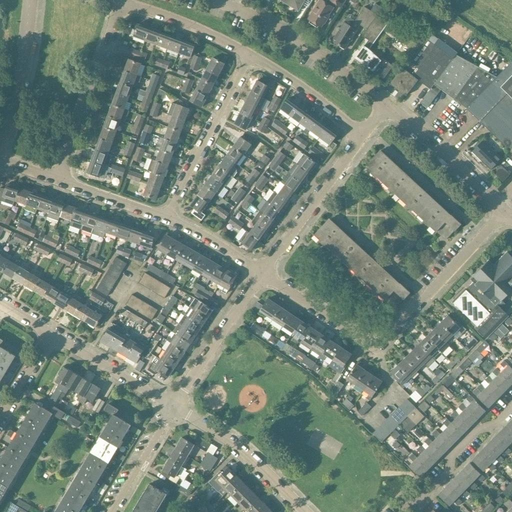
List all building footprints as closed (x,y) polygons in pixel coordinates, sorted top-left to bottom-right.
[(298,11),(305,0),(279,0),(298,11)] [(319,0),(308,19),(310,21),(309,22),(317,28),(318,26),(320,27),(333,7),(335,4),(341,7),(345,0),(327,0),(326,3),(322,0),(319,0)] [(345,49),(360,25),(367,29),(377,15),(382,8),(375,3),(371,11),(364,7),(351,27),(344,22),(340,28),(338,27),(336,28),(333,31),(334,34),(336,35),(332,41),(345,49)] [(391,65),(382,58),(381,60),(370,50),(368,49),(387,22),(377,15),(367,29),(362,36),(368,40),(364,46),(355,58),(382,77),(391,65)] [(145,40),(149,29),(137,24),(133,36),(145,40)] [(156,44),(160,33),(149,29),(145,40),(156,44)] [(167,49),(171,37),(160,33),(156,44),(167,49)] [(430,89),(456,54),(457,53),(432,35),(402,67),(389,83),(405,95),(417,80),(430,89)] [(178,53),(183,41),(171,37),(167,49),(178,53)] [(190,57),(194,45),(183,41),(178,53),(190,57)] [(129,48),(126,55),(138,59),(140,52),(129,48)] [(140,52),(138,59),(144,61),(147,55),(140,52)] [(466,108),(496,77),(488,72),(479,67),(456,54),(430,89),(420,102),(427,107),(440,89),(466,108)] [(199,65),(201,58),(194,56),(192,62),(199,65)] [(156,58),(154,64),(160,67),(163,60),(156,58)] [(218,75),(224,64),(212,58),(207,69),(218,75)] [(136,75),(140,64),(128,59),(124,71),(136,75)] [(163,60),(160,67),(167,69),(169,63),(163,60)] [(192,62),(190,69),(196,71),(199,65),(192,62)] [(479,121),(511,87),(511,62),(496,77),(466,108),(479,121)] [(179,66),(177,73),(183,75),(186,69),(179,66)] [(212,86),(218,75),(207,69),(201,80),(212,86)] [(140,77),(136,75),(124,71),(120,82),(132,87),(136,88),(140,77)] [(153,74),(150,81),(157,83),(159,76),(153,74)] [(186,80),(184,85),(190,88),(193,81),(187,79),(186,80)] [(207,96),(212,86),(201,80),(196,90),(207,96)] [(150,81),(148,87),(155,89),(157,83),(150,81)] [(263,97),(268,87),(257,81),(251,91),(263,97)] [(128,98),(132,87),(120,82),(116,94),(128,98)] [(184,85),(181,92),(188,94),(190,88),(184,85)] [(508,150),(511,146),(511,87),(479,121),(508,150)] [(201,107),(207,96),(196,90),(190,101),(201,107)] [(261,110),(266,99),(263,97),(251,91),(246,102),(257,108),(261,110)] [(116,94),(112,105),(124,109),(128,111),(131,103),(127,102),(128,98),(116,94)] [(145,96),(142,103),(149,105),(151,99),(145,96)] [(277,105),(280,99),(274,96),(271,102),(277,105)] [(290,116),(298,106),(288,98),(280,109),(290,116)] [(154,102),(152,109),(158,111),(160,104),(154,102)] [(254,115),(257,108),(246,102),(240,112),(251,119),(255,120),(257,117),(254,115)] [(274,111),(277,105),(271,102),(268,108),(274,111)] [(142,103),(140,109),(146,112),(149,105),(142,103)] [(172,103),(167,115),(172,116),(184,121),(188,109),(176,105),(172,103)] [(112,105),(108,116),(120,120),(124,122),(128,111),(124,109),(112,105)] [(300,123),(307,113),(298,106),(290,116),(300,123)] [(152,109),(149,115),(156,117),(158,111),(152,109)] [(246,129),(251,119),(240,112),(234,123),(246,129)] [(310,130),(317,120),(307,113),(300,123),(306,127),(303,132),(306,135),(310,130)] [(116,132),(120,120),(108,116),(104,127),(116,132)] [(180,132),(184,121),(172,116),(168,128),(180,132)] [(267,126),(270,121),(264,118),(261,123),(267,126)] [(136,119),(134,125),(140,128),(143,121),(136,119)] [(283,126),(275,120),(271,126),(279,131),(283,126)] [(319,137),(327,127),(317,120),(310,130),(319,137)] [(263,133),(267,126),(261,123),(257,129),(263,133)] [(146,124),(143,131),(150,133),(152,127),(146,124)] [(134,125),(132,132),(138,134),(140,128),(134,125)] [(284,135),(288,130),(283,126),(279,131),(284,135)] [(112,143),(116,132),(104,127),(100,138),(112,143)] [(329,144),(337,134),(327,127),(319,137),(329,144)] [(176,143),(180,132),(168,128),(164,139),(176,143)] [(143,131),(141,138),(147,140),(150,133),(143,131)] [(298,145),(302,140),(297,136),(293,141),(298,145)] [(243,155),(250,145),(240,137),(233,147),(243,155)] [(107,154),(112,143),(100,138),(95,150),(107,154)] [(172,154),(176,143),(164,139),(160,150),(172,154)] [(304,150),(308,144),(302,140),(298,145),(304,150)] [(501,158),(483,140),(471,152),(490,170),(501,158)] [(128,141),(126,148),(132,150),(134,144),(128,141)] [(288,152),(293,146),(287,142),(283,148),(288,152)] [(138,147),(135,153),(142,156),(144,149),(138,147)] [(236,164),(243,155),(233,147),(226,157),(236,164)] [(321,154),(312,147),(308,153),(317,159),(321,154)] [(126,148),(123,154),(130,157),(132,150),(126,148)] [(95,150),(91,161),(103,165),(108,167),(112,156),(107,154),(95,150)] [(168,166),(172,154),(160,150),(156,161),(168,166)] [(278,165),(285,156),(280,152),(273,161),(278,165)] [(449,217),(378,152),(365,166),(435,232),(436,231),(445,239),(453,230),(454,231),(460,224),(450,215),(449,217)] [(135,153),(133,160),(139,162),(142,156),(135,153)] [(309,173),(316,163),(303,154),(296,164),(299,166),(309,173)] [(265,165),(269,159),(264,155),(260,161),(265,165)] [(234,168),(236,164),(226,157),(219,166),(233,177),(237,173),(236,170),(234,168)] [(168,166),(156,161),(151,159),(147,171),(152,172),(164,177),(168,166)] [(88,171),(87,172),(104,179),(105,178),(104,178),(107,171),(109,172),(110,171),(116,174),(118,167),(112,165),(111,168),(108,167),(103,165),(91,161),(88,171)] [(274,171),(278,165),(273,161),(269,167),(274,171)] [(233,177),(219,166),(211,176),(222,184),(225,186),(226,187),(233,177)] [(302,183),(309,173),(299,166),(292,175),(302,183)] [(509,174),(501,166),(494,173),(502,181),(509,174)] [(118,167),(116,174),(123,176),(125,169),(118,167)] [(255,178),(259,173),(254,169),(250,174),(255,178)] [(129,171),(127,177),(133,180),(135,173),(129,171)] [(160,188),(164,177),(152,172),(147,184),(160,188)] [(135,173),(133,180),(140,182),(142,176),(135,173)] [(251,184),(255,178),(250,174),(246,180),(251,184)] [(264,185),(268,179),(263,175),(259,181),(264,185)] [(295,193),(302,183),(292,175),(285,185),(295,193)] [(225,186),(222,184),(211,176),(204,186),(215,193),(218,196),(225,186)] [(260,190),(264,185),(259,181),(254,186),(260,190)] [(15,201),(19,188),(8,184),(6,190),(0,187),(0,200),(13,205),(15,201)] [(155,200),(160,188),(147,184),(143,195),(155,200)] [(288,202),(295,193),(285,185),(277,195),(288,202)] [(208,203),(215,193),(204,186),(198,195),(208,203)] [(26,205),(30,192),(19,188),(15,201),(26,205)] [(241,197),(245,192),(240,188),(236,193),(241,197)] [(26,205),(24,209),(36,213),(37,209),(42,196),(37,195),(38,194),(37,192),(32,191),(31,191),(30,192),(26,205)] [(288,202),(277,195),(273,192),(266,201),(270,204),(281,212),(288,202)] [(237,203),(241,197),(236,193),(231,199),(237,203)] [(250,204),(254,198),(249,194),(244,200),(250,204)] [(201,213),(208,203),(198,195),(190,205),(195,209),(191,214),(201,221),(205,215),(201,213)] [(48,212),(53,200),(42,196),(37,209),(48,212)] [(60,216),(64,204),(53,200),(48,212),(47,216),(58,220),(60,216)] [(246,210),(250,204),(244,200),(240,206),(246,210)] [(266,201),(259,211),(263,214),(274,221),(281,212),(270,204),(266,201)] [(71,220),(75,208),(64,204),(60,216),(71,220)] [(219,215),(223,210),(217,206),(213,211),(219,215)] [(80,230),(87,212),(75,208),(71,220),(69,226),(80,230)] [(11,219),(14,213),(8,210),(5,216),(11,219)] [(225,220),(229,214),(223,210),(219,215),(225,220)] [(274,221),(263,214),(259,211),(252,221),(256,224),(267,231),(274,221)] [(92,234),(98,216),(87,212),(80,230),(92,234)] [(8,226),(11,219),(5,216),(1,222),(8,226)] [(105,232),(109,220),(98,216),(92,234),(103,238),(105,232)] [(234,226),(238,221),(232,216),(228,222),(234,226)] [(116,236),(120,224),(109,220),(105,232),(116,236)] [(398,286),(327,220),(313,235),(384,301),(385,300),(394,309),(403,299),(403,300),(410,293),(400,284),(398,286)] [(240,230),(244,225),(238,221),(234,226),(240,230)] [(27,235),(31,228),(20,223),(17,230),(27,235)] [(127,240),(132,228),(120,224),(116,236),(127,240)] [(260,241),(267,231),(256,224),(249,233),(260,241)] [(33,238),(37,230),(31,228),(27,235),(33,238)] [(139,244),(143,231),(132,228),(127,240),(139,244)] [(260,241),(249,233),(245,230),(238,240),(252,251),(260,241)] [(42,231),(38,240),(43,242),(49,245),(52,238),(47,235),(46,235),(44,234),(45,232),(42,231)] [(150,248),(155,236),(143,231),(139,244),(150,248)] [(19,243),(23,236),(17,233),(13,240),(19,243)] [(163,261),(167,254),(175,240),(166,235),(158,249),(163,252),(159,259),(163,261)] [(26,246),(29,239),(23,236),(19,243),(26,246)] [(55,248),(58,241),(52,238),(49,245),(55,248)] [(175,259),(184,245),(175,240),(167,254),(175,259)] [(41,253),(44,246),(38,243),(34,250),(41,253)] [(71,255),(74,248),(68,245),(64,252),(71,255)] [(184,264),(192,250),(184,245),(175,259),(184,264)] [(47,256),(50,249),(44,246),(41,253),(47,256)] [(122,256),(125,248),(119,246),(116,253),(122,256)] [(77,258),(80,251),(74,248),(71,255),(77,258)] [(129,258),(132,251),(125,248),(122,256),(129,258)] [(0,252),(0,270),(2,272),(9,261),(12,257),(1,250),(0,252)] [(193,269),(201,255),(192,250),(184,264),(193,269)] [(500,303),(511,289),(511,252),(510,254),(507,251),(506,252),(507,253),(503,257),(502,256),(501,257),(502,258),(500,259),(495,254),(492,257),(493,258),(489,262),(489,261),(489,260),(473,276),(473,277),(470,280),(473,282),(465,290),(465,289),(452,302),(477,326),(474,328),(480,334),(482,332),(487,337),(508,316),(496,304),(499,301),(500,301),(499,302),(500,303)] [(140,262),(143,255),(137,252),(134,260),(140,262)] [(63,264),(66,257),(60,254),(57,261),(63,264)] [(93,265),(96,258),(90,255),(86,263),(93,265)] [(201,274),(209,260),(201,255),(193,269),(201,274)] [(69,267),(73,260),(66,257),(63,264),(69,267)] [(126,264),(116,257),(112,263),(123,269),(126,264)] [(99,268),(102,261),(96,258),(93,265),(99,268)] [(210,279),(218,265),(209,260),(201,274),(210,279)] [(13,278),(19,267),(9,261),(2,272),(13,278)] [(123,269),(112,263),(109,268),(120,274),(123,269)] [(84,274),(87,267),(81,264),(78,271),(84,274)] [(155,274),(158,269),(149,264),(146,269),(155,274)] [(219,284),(227,270),(224,269),(224,266),(220,264),(218,265),(210,279),(219,284)] [(23,284),(30,273),(19,267),(13,278),(23,284)] [(90,277),(94,270),(87,267),(84,274),(90,277)] [(120,274),(109,268),(106,273),(117,280),(120,274)] [(228,289),(236,275),(233,274),(233,271),(229,269),(227,270),(219,284),(224,287),(221,291),(225,294),(228,289)] [(33,290),(40,279),(30,273),(23,284),(33,290)] [(117,280),(106,273),(103,279),(113,285),(117,280)] [(144,286),(150,276),(145,273),(138,283),(144,286)] [(149,290),(155,279),(150,276),(144,286),(149,290)] [(43,296),(50,285),(40,279),(33,290),(43,296)] [(113,285),(103,279),(100,284),(110,290),(113,285)] [(154,293),(160,282),(155,279),(149,290),(154,293)] [(159,296),(166,286),(160,282),(154,293),(159,296)] [(110,290),(100,284),(96,289),(107,296),(110,290)] [(54,303),(60,291),(50,285),(43,296),(54,303)] [(164,298),(170,288),(166,286),(159,296),(164,298)] [(64,309),(71,298),(60,291),(54,303),(64,309)] [(95,303),(99,296),(93,293),(89,299),(95,303)] [(131,308),(137,298),(132,295),(126,305),(131,308)] [(101,306),(105,300),(99,296),(95,303),(101,306)] [(215,306),(218,301),(211,297),(208,302),(215,306)] [(74,315),(81,304),(71,298),(64,309),(74,315)] [(136,311),(142,301),(137,298),(131,308),(136,311)] [(195,299),(189,307),(193,310),(207,319),(212,310),(199,301),(195,299)] [(272,320),(281,307),(268,299),(259,311),(272,320)] [(141,314),(147,304),(142,301),(136,311),(141,314)] [(84,321),(91,310),(81,304),(74,315),(84,321)] [(147,317),(153,307),(147,304),(141,314),(147,317)] [(91,310),(84,321),(95,327),(101,316),(104,312),(94,306),(91,310)] [(151,320),(157,310),(153,307),(147,317),(151,320)] [(189,307),(184,315),(188,318),(201,327),(207,319),(193,310),(189,307)] [(282,327),(291,314),(281,307),(272,320),(282,327)] [(134,315),(130,312),(123,308),(119,313),(131,320),(134,315)] [(160,324),(165,317),(160,314),(156,321),(160,324)] [(292,333),(301,321),(291,314),(282,327),(292,333)] [(184,315),(178,324),(182,327),(195,335),(201,327),(188,318),(184,315)] [(460,328),(448,316),(440,323),(453,335),(457,331),(461,335),(466,329),(462,326),(460,328)] [(302,340),(311,327),(301,321),(292,333),(302,340)] [(110,346),(118,333),(113,330),(116,325),(112,322),(109,328),(101,341),(110,346)] [(265,331),(254,323),(250,328),(262,336),(265,331)] [(453,335),(440,323),(433,330),(445,343),(453,335)] [(178,324),(172,332),(174,333),(190,344),(191,342),(194,342),(196,338),(195,336),(195,335),(182,327),(178,324)] [(497,329),(493,333),(500,340),(505,336),(509,332),(501,325),(497,329)] [(312,347),(321,334),(311,327),(302,340),(312,347)] [(118,352),(126,338),(122,335),(125,330),(121,328),(118,333),(110,346),(118,352)] [(449,346),(445,343),(433,330),(426,337),(442,353),(449,346)] [(190,344),(174,333),(171,338),(169,337),(166,340),(171,343),(184,352),(190,344)] [(159,342),(162,337),(156,334),(153,338),(159,342)] [(312,347),(310,351),(316,355),(320,358),(331,341),(321,334),(312,347)] [(468,351),(478,342),(473,336),(468,341),(470,342),(465,348),(468,351)] [(442,353),(426,337),(419,344),(431,357),(435,353),(439,356),(442,353)] [(127,357),(135,343),(126,338),(118,352),(127,357)] [(0,382),(16,356),(0,346),(0,345),(3,341),(0,339),(0,382)] [(332,360),(341,348),(331,341),(320,358),(323,360),(326,356),(332,360)] [(480,354),(488,345),(484,341),(475,349),(480,354)] [(136,362),(144,349),(135,343),(127,357),(136,362)] [(184,352),(171,343),(165,352),(179,360),(180,358),(183,359),(185,355),(184,353),(184,352)] [(435,360),(431,357),(419,344),(412,351),(424,364),(428,367),(435,360)] [(343,367),(351,354),(341,348),(332,360),(343,367)] [(463,356),(468,351),(465,348),(460,352),(463,356)] [(299,361),(304,354),(296,349),(295,350),(292,356),(299,361)] [(471,362),(480,354),(475,349),(467,358),(471,362)] [(424,364),(412,351),(405,359),(417,371),(424,364)] [(179,360),(165,352),(160,360),(173,369),(179,360)] [(454,365),(459,360),(456,356),(450,362),(454,365)] [(173,369),(160,360),(155,357),(147,370),(154,375),(157,371),(168,377),(169,375),(172,375),(174,371),(173,369)] [(463,371),(471,362),(467,358),(458,366),(463,371)] [(417,371),(405,359),(398,366),(410,378),(417,371)] [(511,382),(511,369),(504,361),(500,365),(505,369),(500,373),(511,384),(511,382)] [(449,370),(454,365),(450,362),(446,367),(449,370)] [(355,385),(365,371),(356,365),(346,379),(355,385)] [(410,378),(398,366),(390,373),(403,385),(407,381),(411,384),(413,382),(410,378)] [(454,379),(463,371),(458,366),(450,375),(454,379)] [(64,367),(56,380),(62,384),(59,389),(56,394),(60,396),(62,391),(62,392),(74,373),(64,367)] [(511,384),(500,373),(496,369),(493,373),(497,377),(493,381),(503,391),(511,384)] [(440,379),(445,374),(441,370),(436,375),(440,379)] [(338,371),(331,381),(336,385),(338,381),(343,374),(338,371)] [(364,391),(373,376),(365,371),(355,385),(364,391)] [(63,392),(60,395),(64,397),(66,394),(69,388),(75,391),(82,378),(74,373),(62,392),(63,392)] [(435,384),(440,379),(436,375),(431,380),(435,384)] [(446,387),(454,380),(449,375),(442,383),(446,387)] [(369,401),(382,382),(373,376),(364,391),(369,394),(366,398),(369,401)] [(503,391),(493,381),(488,377),(485,381),(489,385),(485,389),(495,399),(503,391)] [(80,402),(92,383),(82,378),(75,391),(80,394),(77,400),(80,402)] [(335,397),(343,384),(338,381),(336,385),(330,393),(335,397)] [(93,402),(101,389),(92,383),(80,402),(84,404),(87,399),(93,402)] [(454,395),(441,383),(433,391),(438,395),(443,390),(451,398),(454,395)] [(425,393),(430,389),(426,385),(421,390),(425,393)] [(495,399),(485,389),(481,385),(477,388),(482,393),(478,398),(487,408),(495,399)] [(425,393),(421,390),(420,388),(412,396),(412,400),(416,403),(425,393)] [(354,406),(350,402),(353,398),(349,395),(346,399),(346,398),(342,403),(349,410),(354,406)] [(485,411),(469,396),(466,399),(470,404),(466,408),(477,418),(485,411)] [(64,409),(67,402),(61,398),(57,405),(64,409)] [(98,413),(104,402),(99,399),(92,410),(98,413)] [(416,408),(407,399),(402,404),(411,413),(415,409),(416,408)] [(423,412),(429,406),(424,402),(417,410),(425,417),(427,415),(423,412)] [(21,465),(52,414),(60,419),(64,413),(54,407),(51,412),(35,403),(4,455),(21,465)] [(362,416),(371,407),(366,403),(357,411),(362,416)] [(100,477),(131,425),(115,415),(118,409),(108,404),(104,410),(113,415),(82,466),(100,477)] [(411,413),(402,404),(398,408),(407,417),(411,413)] [(477,418),(466,408),(462,404),(458,407),(463,412),(459,416),(469,426),(477,418)] [(407,417),(398,408),(394,412),(403,421),(407,417)] [(415,409),(411,413),(407,417),(416,426),(424,417),(415,409)] [(403,421),(394,412),(389,416),(398,425),(403,421)] [(469,426),(459,416),(454,412),(451,415),(455,420),(451,424),(461,434),(469,426)] [(81,423),(70,416),(66,422),(77,428),(81,423)] [(398,425),(389,416),(385,421),(394,430),(398,425)] [(461,434),(451,424),(447,419),(443,423),(447,427),(443,432),(453,442),(461,434)] [(394,430),(385,421),(381,425),(390,434),(394,430)] [(403,430),(407,425),(403,421),(398,425),(403,430)] [(390,434),(381,425),(377,429),(386,438),(390,434)] [(511,431),(506,426),(496,436),(506,447),(511,443),(511,444),(511,431)] [(386,438),(377,429),(372,433),(381,442),(386,438)] [(400,435),(394,430),(390,434),(396,439),(400,435)] [(435,430),(432,434),(436,439),(432,443),(443,453),(450,445),(453,442),(443,432),(440,435),(435,430)] [(506,447),(496,436),(488,444),(499,455),(503,451),(507,455),(511,452),(506,447)] [(387,447),(394,440),(391,437),(384,444),(387,447)] [(187,456),(194,445),(182,438),(175,448),(187,456)] [(443,453),(432,443),(428,438),(424,442),(429,446),(425,450),(435,461),(443,453)] [(395,450),(400,446),(396,442),(391,447),(395,450)] [(499,455),(488,444),(480,452),(491,463),(495,459),(499,463),(503,459),(499,455)] [(435,461),(425,450),(420,446),(417,450),(421,454),(417,458),(427,469),(435,461)] [(181,466),(187,456),(175,448),(169,459),(181,466)] [(491,463),(480,452),(472,460),(483,471),(487,467),(492,471),(495,467),(491,463)] [(205,468),(212,456),(207,453),(200,465),(205,468)] [(427,469),(417,458),(413,454),(409,457),(413,462),(409,467),(419,477),(427,469)] [(0,500),(21,465),(4,455),(0,461),(0,500)] [(210,471),(217,459),(212,456),(205,468),(210,471)] [(186,469),(181,466),(169,459),(162,470),(174,477),(177,473),(182,476),(186,469)] [(484,478),(469,463),(461,471),(472,482),(476,478),(481,482),(484,478)] [(78,511),(100,477),(82,466),(54,511),(78,511)] [(220,471),(209,482),(219,492),(223,488),(236,475),(228,467),(222,473),(220,471)] [(472,482),(461,471),(454,479),(464,490),(469,485),(473,490),(477,486),(472,482)] [(231,495),(244,483),(236,475),(223,488),(219,492),(223,496),(228,492),(231,495)] [(464,490),(454,479),(446,487),(457,498),(461,493),(465,497),(469,494),(464,490)] [(238,503),(251,490),(244,483),(231,495),(238,503)] [(154,511),(165,493),(149,484),(144,493),(143,492),(138,501),(138,502),(132,511),(154,511)] [(191,492),(179,485),(176,490),(187,497),(191,492)] [(461,502),(457,498),(446,487),(438,495),(449,506),(453,501),(458,506),(461,502)] [(246,511),(259,498),(251,490),(238,503),(246,511)] [(247,511),(260,511),(267,506),(259,498),(246,511),(247,511)] [(27,511),(31,506),(19,499),(16,505),(27,511)] [(486,511),(489,511),(494,507),(490,503),(483,509),(486,511)]
